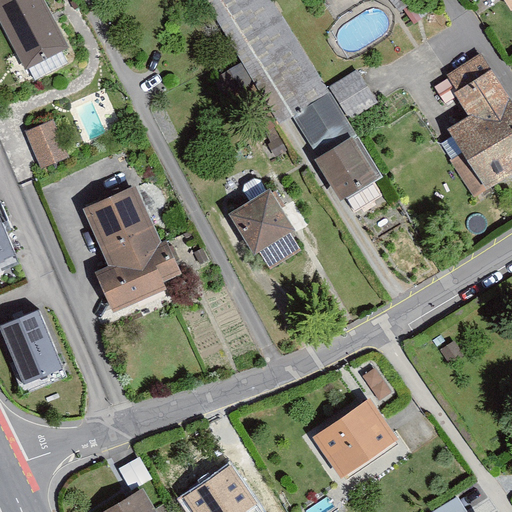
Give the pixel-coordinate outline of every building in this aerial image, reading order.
[(69,59),(36,0),(0,0),(0,30),(27,81),(69,59)] [(307,158),(343,218),(376,198),(368,184),(381,176),(348,123),(326,88),(272,0),(201,0),(277,123),(290,115),(314,154),(307,158)] [(407,0),(383,0),(401,29),(434,10),(427,0),(413,0),(409,3),(407,0)] [(511,0),(500,0),(509,13),(511,13),(511,0)] [(451,135),(432,147),(471,208),(511,181),(511,103),(477,49),(426,82),(438,102),(454,91),(467,112),(446,126),(451,135)] [(230,68),(206,81),(226,117),(250,104),(230,68)] [(376,106),(354,71),(326,88),(348,123),(376,106)] [(43,166),(70,154),(53,117),(26,129),(43,166)] [(133,183),(75,209),(99,261),(84,268),(104,311),(156,287),(151,276),(171,267),(133,183)] [(258,192),(221,215),(256,273),(294,250),(258,192)] [(0,220),(0,271),(17,265),(0,220)] [(44,314),(2,330),(29,400),(71,383),(44,314)] [(365,399),(307,440),(337,482),(395,442),(365,399)] [(236,444),(222,452),(248,494),(261,486),(236,444)] [(224,464),(173,500),(181,511),(237,511),(251,502),(224,464)] [(94,511),(146,511),(135,491),(94,511)] [(456,497),(431,511),(460,511),(464,510),(456,497)]
